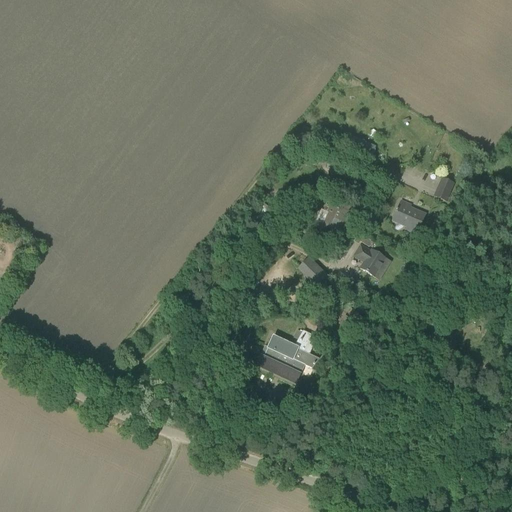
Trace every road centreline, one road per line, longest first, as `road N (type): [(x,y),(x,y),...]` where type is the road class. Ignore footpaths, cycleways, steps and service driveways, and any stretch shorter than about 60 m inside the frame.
road 1 (unclassified): [(0,348),(83,397),(351,495)]
road 2 (unknown): [(503,407),(339,361),(335,413),(304,478)]
road 3 (track): [(396,509),(511,460)]
